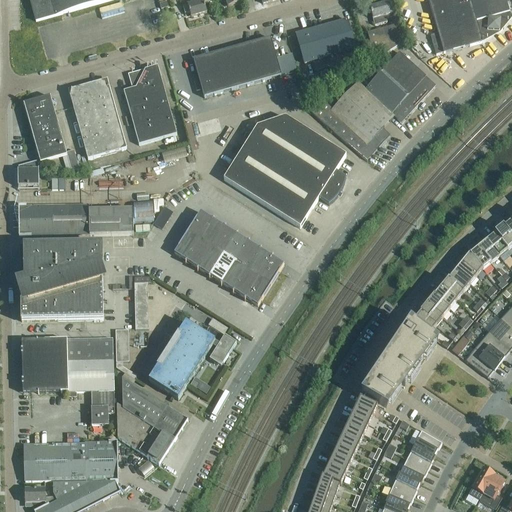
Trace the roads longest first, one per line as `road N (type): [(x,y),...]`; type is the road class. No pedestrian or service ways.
road 1 (unclassified): [(170,511),(244,372),(314,270),(432,126),(511,52)]
road 2 (residential): [(10,511),(5,84)]
road 3 (residential): [(290,511),(345,391),(387,329),(511,197)]
road 4 (residential): [(323,0),(5,84)]
road 5 (unknown): [(225,99),(202,152),(208,173),(327,253)]
road 6 (unknown): [(13,333),(107,329),(119,253),(135,249),(154,258)]
road 7 (unknown): [(380,185),(284,103),(225,99)]
